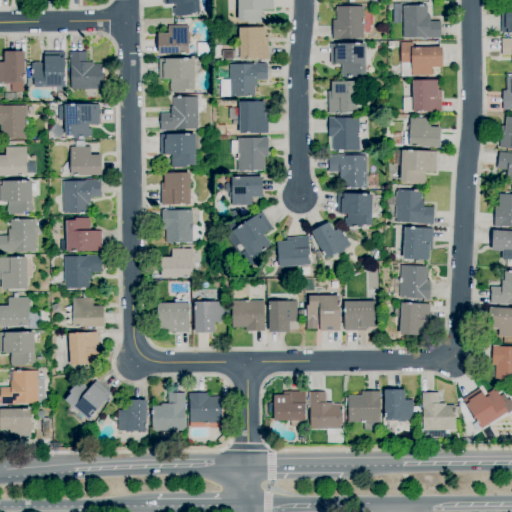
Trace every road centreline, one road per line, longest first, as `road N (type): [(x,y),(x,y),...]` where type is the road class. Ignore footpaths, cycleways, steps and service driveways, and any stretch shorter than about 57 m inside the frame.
road 1 (residential): [(469,0),(458,361),(245,364)]
road 2 (residential): [(127,0),(133,362),(245,364)]
road 3 (secondary): [(248,506),(511,505)]
road 4 (residential): [(300,198),(302,0)]
road 5 (secondary): [(247,466),(73,470)]
road 6 (secondary): [(511,464),(343,466)]
road 7 (secondary): [(0,508),(152,507)]
road 8 (residential): [(245,364),(248,511)]
road 9 (residential): [(128,21),(0,22)]
